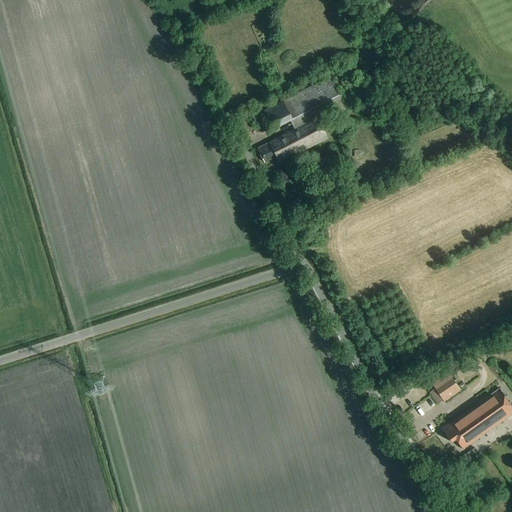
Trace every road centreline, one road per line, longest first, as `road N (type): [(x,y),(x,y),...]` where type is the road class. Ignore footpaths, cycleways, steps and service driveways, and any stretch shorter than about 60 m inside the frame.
road 1 (unclassified): [(303,264),(0,361)]
road 2 (unclassified): [(459,511),(384,413),(303,264)]
road 3 (unclassified): [(303,264),(239,138)]
